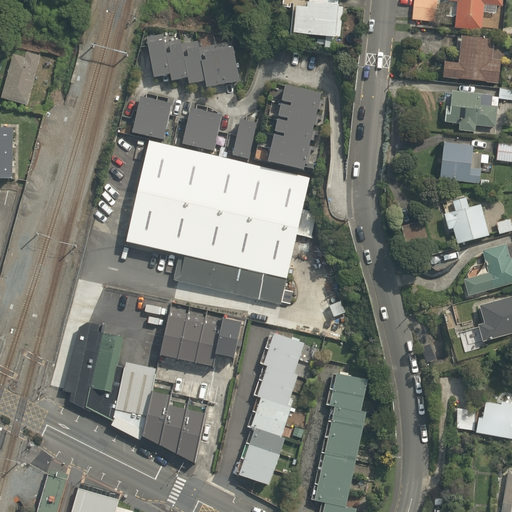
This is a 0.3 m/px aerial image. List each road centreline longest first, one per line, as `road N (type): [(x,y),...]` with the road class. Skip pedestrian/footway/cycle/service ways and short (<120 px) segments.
road 1 (residential): [(407,511),(412,404),(365,206),(384,0)]
road 2 (tertiary): [(0,399),(212,509)]
